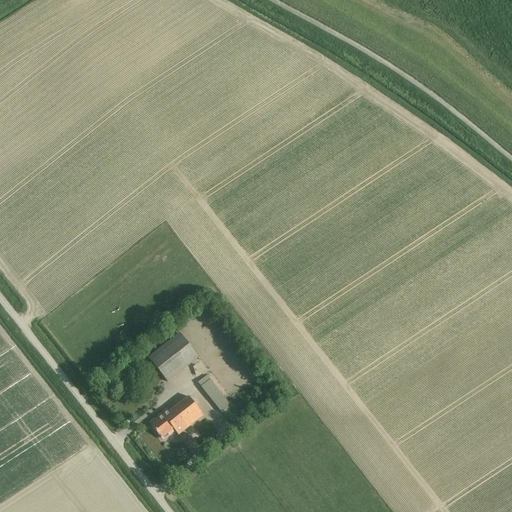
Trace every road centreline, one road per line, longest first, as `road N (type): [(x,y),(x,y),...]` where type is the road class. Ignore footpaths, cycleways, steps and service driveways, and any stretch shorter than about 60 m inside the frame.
road 1 (unclassified): [(273,0),(378,57),(511,158)]
road 2 (unclassified): [(169,511),(0,298)]
road 3 (track): [(300,0),(429,72),(511,136)]
